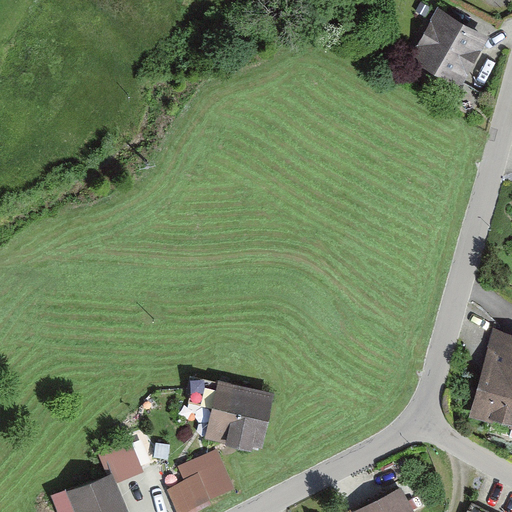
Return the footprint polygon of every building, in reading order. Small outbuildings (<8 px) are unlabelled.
[(455,80),(456,79),(480,36),(446,17),(436,12),(411,55),(423,62),(426,71),(434,76),(443,73),(448,76),(455,80)] [(511,338),(494,333),(472,411),(509,421),(506,435),(511,436),(511,338)] [(210,392),(214,373),(199,370),(195,389),(210,392)] [(222,409),(220,418),(210,416),(206,436),(216,438),(217,435),(254,442),(264,397),(265,391),(251,388),(216,381),(210,407),(222,409)] [(165,488),(175,511),(176,511),(203,498),(228,487),(211,449),(187,460),(193,474),(165,488)] [(69,487),(78,511),(121,511),(106,473),(69,487)] [(403,511),(392,490),(348,511),(403,511)]
